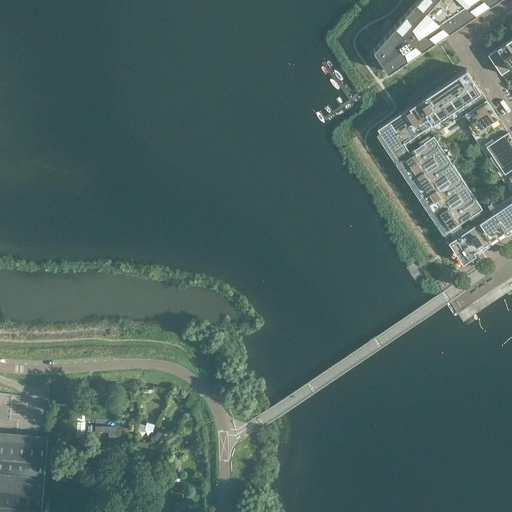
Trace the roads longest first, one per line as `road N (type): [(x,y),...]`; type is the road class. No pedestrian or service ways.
road 1 (residential): [(225,440),(511,255)]
road 2 (unclassified): [(225,440),(209,394),(183,373),(138,364),(0,368)]
road 3 (residential): [(511,110),(465,41),(511,9)]
